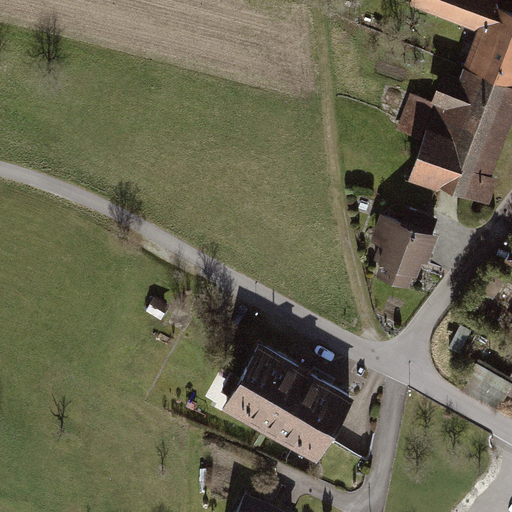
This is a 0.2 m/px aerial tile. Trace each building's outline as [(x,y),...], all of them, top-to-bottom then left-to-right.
[(481,29),(465,71),(511,88),(511,1),(509,0),(413,0),(413,3),(481,29)] [(398,130),(424,140),(496,167),(511,125),(511,88),(465,71),(449,65),(436,99),(413,90),(398,130)] [(496,167),(424,140),(412,171),(484,198),(496,167)] [(407,216),(385,208),(375,238),(387,242),(383,255),(386,257),(381,273),(414,284),(420,268),(424,269),(429,256),(433,257),(443,228),(437,226),(441,215),(411,205),(407,216)] [(158,295),(151,308),(167,316),(174,303),(158,295)] [(464,327),(452,346),(462,353),(474,333),(464,327)] [(265,334),(226,404),(322,455),(360,386),(265,334)] [(511,392),(511,378),(479,361),(469,381),(472,383),(468,391),(499,407),(503,399),(507,401),(511,392)] [(299,511),(249,490),(239,511),(299,511)]
